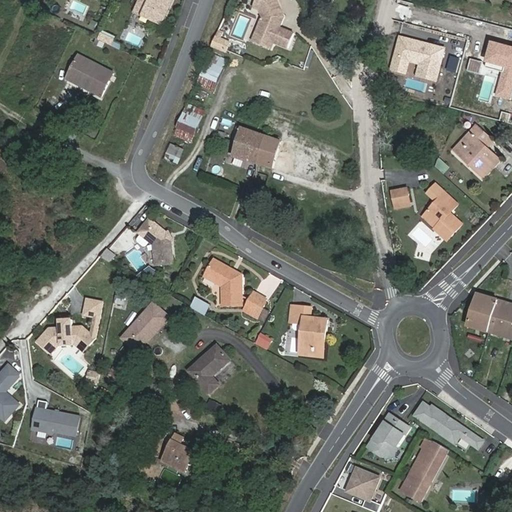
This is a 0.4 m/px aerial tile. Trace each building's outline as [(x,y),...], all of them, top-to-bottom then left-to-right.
[(162,25),(173,0),(141,0),(138,8),(143,16),(162,25)] [(256,0),(253,7),(260,10),(263,17),(255,35),(274,42),(288,48),(295,33),(280,27),(285,17),(283,14),(281,15),(278,9),(281,8),(277,0),(256,0)] [(103,30),(100,37),(113,43),(116,37),(103,30)] [(218,31),(212,45),(221,48),(225,41),(220,39),(223,33),(218,31)] [(274,42),(255,35),(252,42),(271,49),(274,42)] [(493,45),(505,48),(507,41),(495,37),(493,45)] [(408,75),(411,65),(413,57),(426,60),(424,69),(421,78),(438,83),(447,51),(402,39),(394,71),(408,75)] [(225,41),(221,48),(227,51),(231,44),(225,41)] [(511,90),(511,50),(505,48),(493,45),(488,64),(506,68),(504,74),(498,97),(510,100),(511,90)] [(211,54),(197,84),(213,91),(227,61),(211,54)] [(97,94),(108,71),(77,56),(66,79),(97,94)] [(413,57),(411,65),(424,69),(426,60),(413,57)] [(506,68),(488,64),(487,70),(504,74),(506,68)] [(191,141),(204,112),(188,104),(177,127),(179,128),(177,134),(191,141)] [(288,130),(290,121),(270,116),(267,125),(288,130)] [(476,162),(472,166),(484,178),(500,160),(485,145),(491,139),(477,125),(471,132),(474,135),(461,149),(476,162)] [(233,141),(238,142),(242,128),(238,126),(233,141)] [(233,156),(268,167),(278,140),(242,128),(238,142),(233,156)] [(223,144),(226,134),(219,132),(216,142),(223,144)] [(454,150),(472,166),(476,162),(461,149),(474,135),(471,132),(454,150)] [(169,143),(163,160),(177,166),(184,149),(169,143)] [(438,160),(435,167),(446,172),(449,165),(438,160)] [(439,225),(435,228),(447,240),(463,224),(451,212),(459,203),(446,191),(437,183),(429,191),(438,200),(426,212),(439,225)] [(408,190),(393,193),(397,210),(411,207),(408,190)] [(400,221),(409,220),(409,211),(399,211),(400,221)] [(422,216),(435,228),(439,225),(426,212),(422,216)] [(150,218),(138,232),(154,245),(155,264),(173,263),(172,241),(169,241),(166,234),(167,232),(150,218)] [(174,240),(169,231),(167,232),(166,234),(169,241),(172,241),(174,240)] [(106,250),(100,256),(111,262),(115,255),(106,250)] [(223,286),(224,306),(243,305),(242,275),(215,260),(206,276),(223,286)] [(255,293),(246,309),(259,317),(268,300),(255,293)] [(469,326),(511,338),(511,303),(478,294),(469,326)] [(196,297),(192,306),(205,313),(210,305),(196,297)] [(73,327),(72,320),(70,320),(63,320),(61,321),(61,328),(50,329),(38,342),(52,354),(60,346),(74,345),(74,339),(82,338),(90,345),(97,338),(104,302),(88,299),(85,315),(95,317),(92,334),(83,326),(73,327)] [(142,344),(168,314),(154,302),(128,332),(142,344)] [(304,323),(301,347),(322,350),(324,330),(328,330),(329,319),(311,317),(312,308),(292,306),(291,322),(304,323)] [(139,352),(170,316),(168,314),(142,344),(128,332),(123,338),(139,352)] [(322,350),(301,347),(300,354),(325,357),(328,330),(324,330),(322,350)] [(266,336),(263,342),(269,346),(272,339),(266,336)] [(82,338),(74,339),(74,345),(76,345),(84,352),(90,345),(82,338)] [(218,346),(190,370),(210,392),(219,384),(212,376),(230,360),(218,346)] [(102,380),(117,388),(125,375),(110,366),(102,380)] [(0,417),(7,423),(20,407),(6,394),(20,379),(19,376),(9,367),(0,378),(0,417)] [(98,383),(100,372),(89,370),(87,381),(98,383)] [(159,387),(146,380),(141,389),(154,396),(159,387)] [(219,414),(223,405),(209,399),(205,408),(219,414)] [(40,402),(35,431),(54,435),(57,433),(78,437),(82,419),(48,412),(49,404),(40,402)] [(430,407),(423,402),(416,413),(416,416),(438,431),(451,440),(457,439),(460,435),(478,448),(483,440),(433,406),(430,407)] [(390,413),(369,446),(383,455),(393,453),(410,426),(390,413)] [(187,463),(193,450),(181,444),(184,438),(176,434),(163,461),(185,472),(189,464),(187,463)] [(421,447),(423,448),(400,490),(421,502),(423,498),(449,451),(450,450),(435,441),(434,443),(426,438),(421,447)] [(196,452),(193,450),(187,463),(189,464),(196,452)] [(369,499),(378,476),(355,467),(346,490),(365,498),(362,506),(377,511),(381,504),(369,499)] [(162,470),(159,478),(176,485),(180,476),(162,470)]
